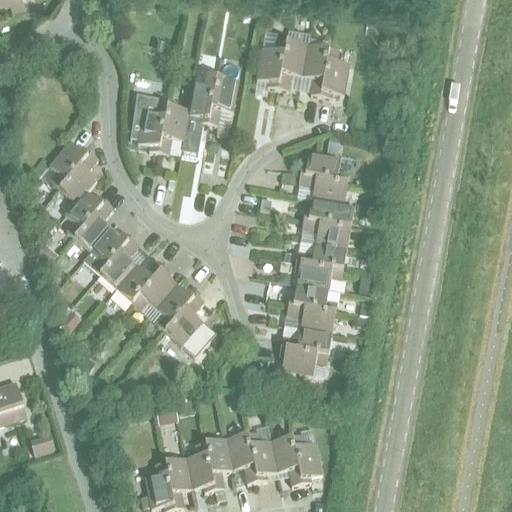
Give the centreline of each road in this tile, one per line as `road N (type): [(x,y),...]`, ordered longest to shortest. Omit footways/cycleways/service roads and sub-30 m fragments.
road 1 (tertiary): [(382,511),(475,0)]
road 2 (residential): [(96,511),(10,235)]
road 3 (residential): [(209,252),(151,219),(117,171),(110,76),(93,45),(68,30)]
road 4 (residential): [(209,252),(243,182),(266,156),(314,133)]
